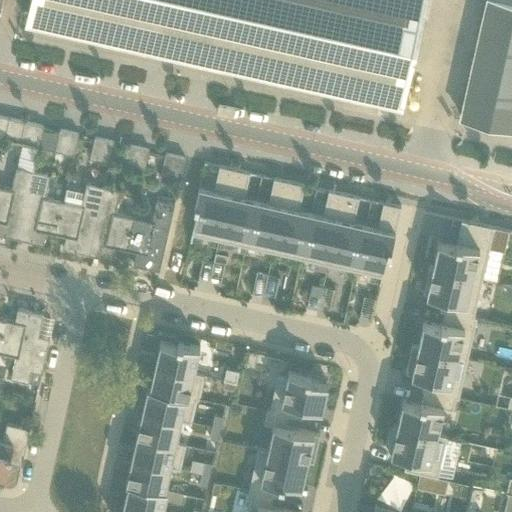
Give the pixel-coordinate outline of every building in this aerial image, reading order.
[(30,0),(26,21),(403,104),(426,0),(30,0)] [(486,0),(469,75),(460,117),(477,120),(511,128),(511,3),(498,0),(486,0)] [(0,115),(0,139),(3,140),(8,118),(0,115)] [(0,186),(0,234),(18,239),(34,171),(39,148),(43,130),(44,126),(8,118),(3,140),(21,144),(11,189),(0,186)] [(74,156),(79,133),(59,129),(58,133),(56,145),(54,151),(74,156)] [(43,130),(39,148),(47,149),(56,145),(58,133),(43,130)] [(114,141),(94,137),(89,159),(109,164),(114,141)] [(129,145),(129,149),(124,167),(144,172),(149,149),(129,145)] [(165,153),(164,157),(160,175),(180,180),(185,157),(165,153)] [(218,239),(229,193),(234,168),(219,165),(214,190),(199,186),(194,208),(197,209),(192,233),(218,239)] [(234,168),(229,193),(218,239),(246,246),(256,199),(244,196),(249,172),(234,168)] [(46,231),(56,234),(63,201),(46,197),(51,175),(34,171),(18,239),(43,244),(46,231)] [(274,177),(269,202),(256,199),(246,246),(273,252),(283,205),(289,181),(274,177)] [(283,205),(273,252),(300,258),(311,211),(298,209),(304,184),(289,181),(283,205)] [(88,254),(103,187),(87,183),(84,192),(66,188),(63,201),(56,234),(66,236),(63,249),(88,254)] [(116,247),(126,249),(134,217),(116,213),(121,190),(103,187),(88,254),(113,260),(116,247)] [(329,190),(323,214),(311,211),(300,258),(328,264),(338,217),(344,193),(329,190)] [(344,193),(338,217),(328,264),(355,270),(365,224),(353,221),(359,196),(344,193)] [(134,217),(126,249),(136,252),(133,264),(159,270),(175,203),(157,198),(152,221),(134,217)] [(365,224),(355,270),(381,276),(382,276),(387,251),(390,252),(401,206),(383,202),(377,226),(365,224)] [(432,265),(432,266),(482,277),(493,226),(461,219),(461,221),(463,221),(460,233),(458,232),(458,234),(460,234),(458,242),(456,241),(455,245),(438,241),(432,265)] [(429,265),(423,293),(444,298),(442,309),(440,308),(440,309),(473,316),(474,315),(482,277),(432,266),(432,265),(429,265)] [(5,319),(0,340),(0,352),(15,356),(10,378),(28,382),(31,370),(42,373),(50,338),(39,335),(44,314),(17,308),(15,321),(5,319)] [(417,346),(467,358),(477,316),(474,315),(473,316),(440,309),(439,310),(446,312),(443,322),(441,322),(440,325),(423,321),(417,346)] [(160,341),(154,364),(194,373),(194,372),(200,347),(177,342),(177,345),(160,341)] [(411,344),(405,372),(427,377),(425,389),(422,388),(422,389),(455,396),(455,397),(458,398),(467,358),(417,346),(411,344)] [(149,387),(149,388),(196,398),(195,399),(198,400),(203,374),(194,372),(194,373),(154,364),(149,387)] [(226,367),(223,380),(224,380),(236,382),(239,370),(226,367)] [(42,373),(31,370),(28,382),(39,385),(42,373)] [(269,409),(269,410),(292,415),(291,415),(294,403),(322,410),(328,383),(310,379),(311,376),(288,371),(286,377),(277,375),(269,409)] [(224,380),(222,388),(234,390),(236,382),(224,380)] [(147,386),(142,411),(181,419),(181,420),(190,422),(195,399),(196,398),(149,388),(149,387),(147,386)] [(397,424),(396,425),(437,435),(437,434),(443,407),(452,409),(455,397),(455,396),(422,389),(422,390),(426,390),(423,401),(420,401),(420,404),(402,400),(397,424)] [(266,409),(263,423),(273,425),(267,450),(267,451),(307,460),(307,461),(313,462),(319,434),(285,426),(288,416),(292,417),(292,416),(292,415),(269,410),(269,409),(266,409)] [(142,411),(136,434),(176,443),(176,442),(181,420),(181,419),(142,411)] [(214,414),(212,426),(219,428),(222,416),(214,414)] [(0,440),(0,476),(5,478),(11,452),(23,455),(29,428),(6,423),(2,441),(0,440)] [(394,424),(387,452),(409,457),(406,468),(404,468),(404,469),(419,473),(437,477),(447,436),(437,434),(437,435),(396,425),(397,424),(394,424)] [(209,437),(209,438),(217,440),(219,428),(212,426),(209,437)] [(136,434),(131,457),(170,466),(170,467),(180,469),(185,444),(176,442),(176,443),(136,434)] [(258,448),(248,490),(251,491),(251,490),(274,495),(275,494),(270,493),(273,482),(283,485),(284,482),(302,486),(307,461),(307,460),(267,451),(267,450),(258,448)] [(131,457),(126,482),(128,482),(128,481),(165,490),(165,489),(170,467),(170,466),(131,457)] [(204,461),(201,473),(209,475),(212,463),(204,461)] [(201,473),(198,485),(206,487),(209,475),(201,473)] [(419,473),(416,487),(445,494),(448,479),(437,477),(419,473)] [(128,482),(123,505),(155,511),(162,511),(168,489),(165,489),(165,490),(128,481),(128,482)] [(213,481),(211,493),(219,495),(221,483),(213,481)] [(251,491),(246,511),(293,511),(271,507),(273,496),(274,496),(274,495),(251,490),(251,491)]
